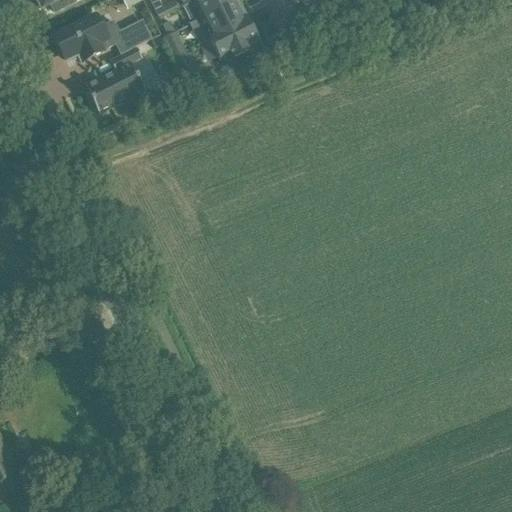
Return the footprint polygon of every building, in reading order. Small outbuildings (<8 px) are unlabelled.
[(32,0),(33,2),(37,0),(42,10),(50,5),(55,14),(75,3),(73,0),(32,0)] [(160,6),(157,0),(150,0),(149,1),(153,9),(160,6)] [(165,15),(181,7),(178,0),(162,8),(165,15)] [(200,21),(238,2),(237,0),(194,0),(191,2),(191,3),(200,21)] [(210,41),(246,22),(242,14),(244,13),(238,2),(200,21),(210,40),(210,41)] [(165,15),(160,6),(153,9),(158,18),(165,15)] [(103,52),(116,46),(121,56),(151,41),(142,23),(119,35),(113,23),(102,29),(96,17),(54,39),(65,62),(79,55),(82,63),(103,53),(103,52)] [(248,46),(258,41),(247,21),(246,22),(210,41),(210,40),(208,41),(219,61),(228,57),(231,62),(251,52),(248,46)] [(175,34),(169,23),(162,27),(168,38),(175,34)] [(181,44),(167,51),(172,60),(179,56),(185,53),(181,44)] [(141,60),(136,49),(109,63),(115,73),(84,88),(98,116),(144,93),(130,66),(141,60)] [(184,67),(179,56),(172,60),(177,70),(184,67)] [(0,439),(0,486),(3,485),(2,483),(18,476),(0,439)]
